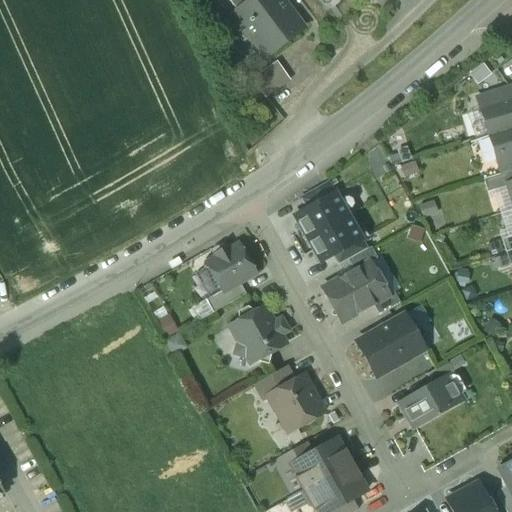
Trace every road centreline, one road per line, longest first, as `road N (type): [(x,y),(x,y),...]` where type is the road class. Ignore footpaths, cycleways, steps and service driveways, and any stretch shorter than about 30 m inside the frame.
road 1 (residential): [(243,198),(410,495)]
road 2 (residential): [(484,0),(243,198)]
road 3 (residential): [(243,198),(0,331)]
